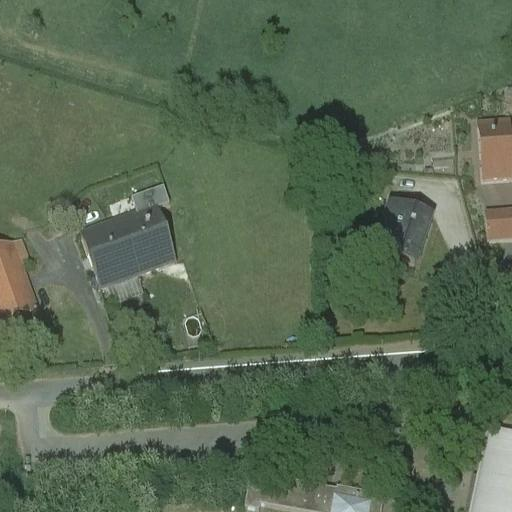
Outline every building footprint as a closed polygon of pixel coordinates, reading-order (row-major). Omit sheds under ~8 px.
[(509,125),(475,128),(480,188),(511,185),(511,167),(510,132),(509,125)] [(361,187),(339,194),(342,204),(364,197),(361,187)] [(162,191),(149,197),(148,196),(131,202),(137,217),(155,210),(156,211),(168,207),(162,191)] [(429,219),(390,207),(374,257),(378,258),(413,270),(429,219)] [(137,217),(80,238),(99,292),(136,279),(136,280),(175,265),(156,211),(155,210),(137,217)] [(511,216),(484,218),(486,247),(511,245),(511,216)] [(17,245),(0,251),(0,329),(42,314),(17,245)] [(511,272),(499,273),(501,308),(511,307),(511,272)] [(511,511),(511,441),(489,436),(479,481),(471,480),(464,511),(511,511)] [(279,511),(331,511),(335,493),(262,480),(260,492),(247,489),(243,511),(247,511),(257,511),(258,508),(279,511)] [(370,497),(335,491),(335,493),(331,511),(380,511),(383,502),(370,499),(370,497)]
